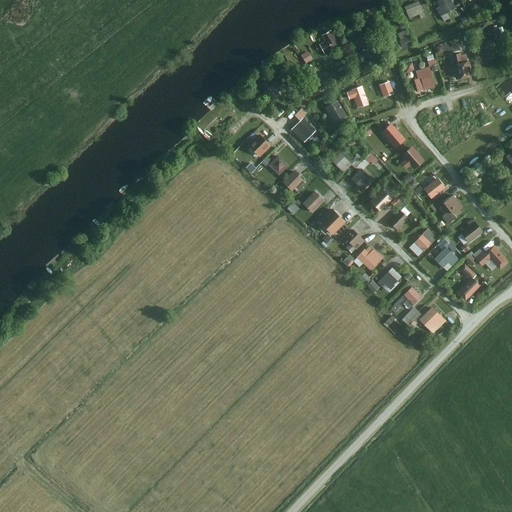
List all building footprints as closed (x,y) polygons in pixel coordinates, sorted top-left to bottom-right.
[(441,7),(438,9),(441,16),(455,9),(450,0),(446,0),(439,4),(441,7)] [(418,2),(405,7),(409,18),(419,14),(421,19),(425,17),(418,2)] [(408,29),(398,32),(404,48),(414,44),(408,29)] [(346,34),(349,45),(360,42),(357,31),(346,34)] [(327,42),(321,45),(325,52),(337,45),(334,39),(335,38),(334,36),(332,36),(331,35),(330,32),(323,36),(325,38),(327,42)] [(364,51),(360,52),(364,62),(379,56),(375,47),(371,37),(360,42),(364,51)] [(491,41),(479,44),(484,60),(485,60),(484,57),(494,53),(495,57),(496,57),(491,41)] [(445,44),(438,46),(440,54),(447,52),(445,44)] [(307,46),(298,52),(304,59),(312,53),(307,46)] [(460,54),(452,56),(457,78),(458,78),(457,76),(470,74),(470,75),(471,75),(471,74),(468,62),(467,62),(462,63),(460,55),(460,54)] [(418,79),(415,80),(418,91),(429,89),(428,88),(435,86),(429,68),(416,72),(418,79)] [(266,90),(265,92),(272,101),(281,94),(278,91),(282,88),(277,82),(271,87),(270,86),(266,89),(266,90)] [(389,82),(380,85),(384,95),(393,93),(389,82)] [(361,87),(346,92),(349,98),(355,96),(356,100),(365,97),(361,87)] [(365,97),(356,100),(359,107),(367,104),(365,97)] [(334,109),(330,111),(336,123),(346,117),(336,102),(331,104),(334,109)] [(302,109),(295,115),(300,120),(306,113),(302,109)] [(303,119),(292,130),(304,141),(314,131),(303,119)] [(391,125),(383,132),(395,146),(403,139),(391,125)] [(371,127),(361,131),(365,139),(374,135),(371,127)] [(259,136),(250,145),(256,152),(260,148),(263,152),(269,146),(259,136)] [(411,148),(404,155),(407,158),(411,163),(414,167),(422,160),(411,148)] [(340,154),(333,161),(340,168),(344,171),(354,161),(348,155),(347,157),(344,154),(343,156),(340,154)] [(380,162),(370,154),(359,167),(364,171),(371,163),(376,167),(380,162)] [(279,157),(270,165),(279,174),(288,165),(279,157)] [(362,170),(352,179),(363,190),(372,180),(362,170)] [(294,172),(283,183),(291,190),(302,180),(294,172)] [(409,182),(415,177),(411,172),(405,177),(409,182)] [(438,179),(425,189),(431,197),(444,187),(438,179)] [(380,192),(371,201),(380,210),(391,199),(390,197),(394,193),(387,185),(382,190),(380,188),(378,190),(380,192)] [(315,192),(304,204),(312,212),(323,200),(315,192)] [(462,207),(453,195),(443,203),(452,215),(462,207)] [(452,215),(443,203),(439,205),(446,213),(443,216),(448,222),(454,217),(452,215)] [(333,210),(321,222),(322,224),(329,231),(332,234),(344,221),(333,210)] [(399,210),(387,223),(390,226),(391,224),(397,231),(408,220),(399,210)] [(475,223),(462,233),(469,241),(481,231),(475,223)] [(428,229),(415,242),(423,250),(424,251),(437,238),(428,229)] [(353,230),(346,238),(351,243),(347,247),(352,252),(356,248),(363,241),(353,230)] [(484,251),(476,258),(482,265),(485,263),(490,258),(497,266),(500,268),(507,262),(494,247),(487,253),(484,251)] [(364,250),(358,257),(363,263),(370,269),(373,267),(382,258),(373,250),(372,251),(369,248),(365,251),(364,250)] [(446,248),(435,259),(443,267),(448,262),(451,265),(458,259),(446,248)] [(471,279),(461,290),(468,297),(479,285),(472,278),(475,275),(467,267),(462,271),(471,279)] [(392,268),(379,282),(383,285),(385,283),(390,288),(401,277),(392,268)] [(412,288),(391,308),(395,312),(404,302),(410,307),(420,297),(412,288)] [(423,317),(420,320),(429,328),(432,325),(436,329),(433,332),(445,321),(432,308),(423,317)] [(393,316),(386,323),(389,326),(396,319),(393,316)]
